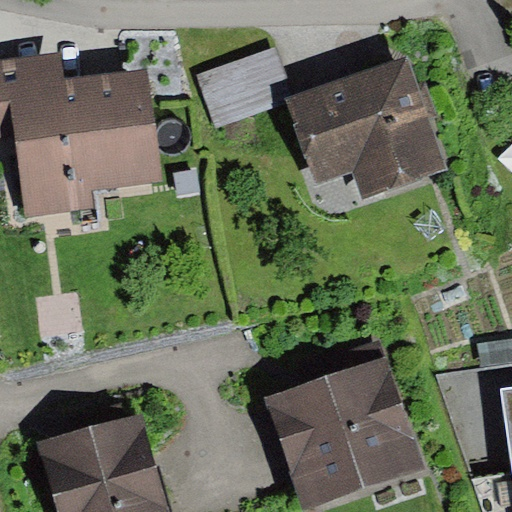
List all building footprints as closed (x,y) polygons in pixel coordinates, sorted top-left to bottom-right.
[(269,37),(191,64),(212,123),(285,98),(289,96),(269,37)] [(58,58),(0,65),(0,139),(13,138),(25,225),(90,217),(87,190),(160,181),(146,76),(62,87),(58,58)] [(285,98),(314,190),(354,177),(361,200),(448,172),(411,58),(289,96),(285,98)] [(385,363),(264,403),(300,510),(421,470),(385,363)] [(511,389),(499,391),(511,482),(511,389)] [(168,511),(145,417),(43,442),(60,511),(168,511)]
